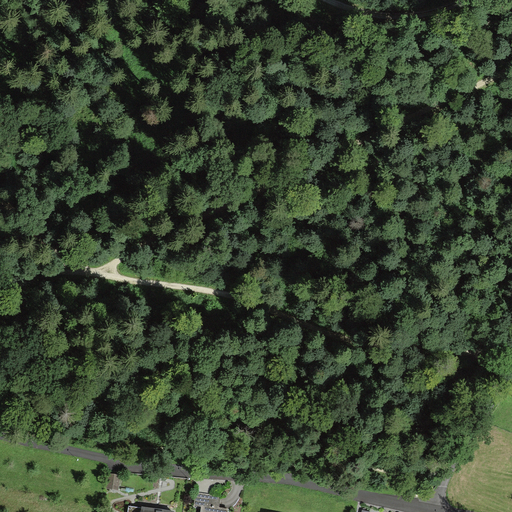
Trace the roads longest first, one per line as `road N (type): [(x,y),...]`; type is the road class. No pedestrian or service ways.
road 1 (track): [(0,201),(90,271),(511,67)]
road 2 (track): [(511,349),(397,348),(235,299),(0,262)]
road 3 (residential): [(452,511),(301,479),(112,462),(0,436)]
road 4 (track): [(464,0),(392,15),(323,0)]
